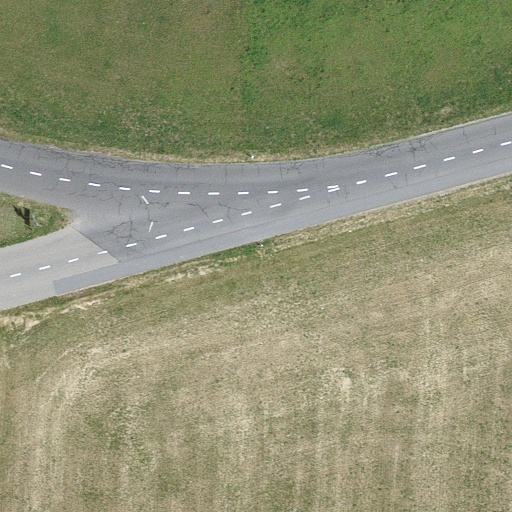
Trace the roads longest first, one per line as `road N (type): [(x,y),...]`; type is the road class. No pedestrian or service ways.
road 1 (tertiary): [(511,154),(333,198),(226,202)]
road 2 (residential): [(226,202),(148,250),(0,288)]
road 3 (tertiary): [(226,202),(141,198),(0,171)]
